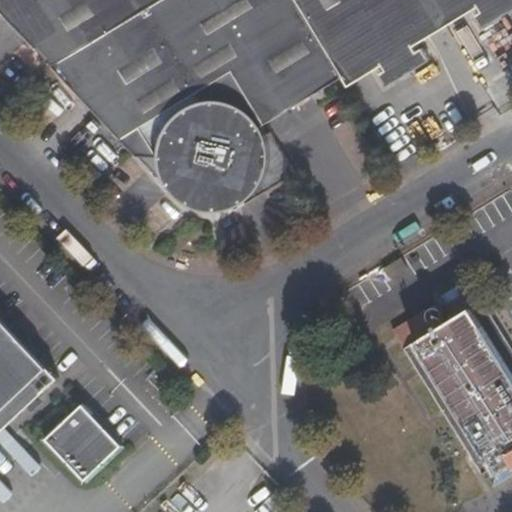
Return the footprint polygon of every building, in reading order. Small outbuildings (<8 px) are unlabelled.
[(0,0),(0,8),(52,64),(157,0),(0,0)] [(297,0),(157,0),(52,64),(164,182),(167,181),(179,194),(196,205),(215,207),(227,206),(245,200),(246,203),(298,172),(266,122),(344,76),(297,0)] [(511,0),(297,0),(344,76),(349,83),(383,63),(386,68),(379,73),(387,85),(431,58),(423,46),(418,49),(414,44),(479,5),(482,10),(476,14),(483,26),(511,8),(511,0)] [(0,78),(0,89),(14,104),(23,96),(9,81),(7,84),(0,78)] [(390,277),(407,267),(400,256),(383,266),(390,277)] [(453,315),(436,326),(425,308),(393,327),(492,488),(511,475),(511,346),(468,276),(440,293),(453,315)] [(0,411),(4,408),(14,418),(61,375),(0,310),(0,411)] [(124,443),(85,401),(47,436),(87,479),(124,443)]
